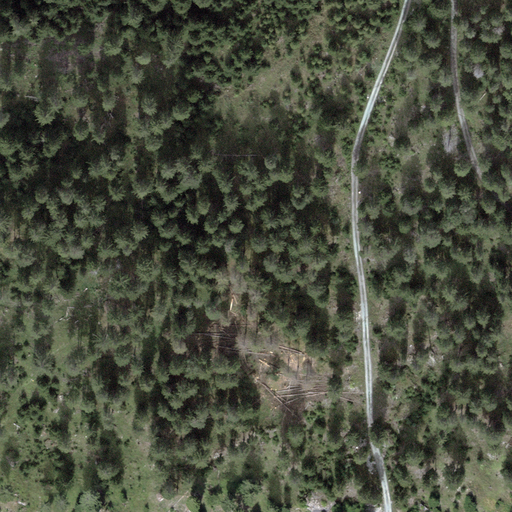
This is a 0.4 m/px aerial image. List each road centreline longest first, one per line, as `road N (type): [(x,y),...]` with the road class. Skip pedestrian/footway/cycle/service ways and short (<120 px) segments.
road 1 (track): [(407,0),(350,188),(389,511)]
road 2 (track): [(511,214),(469,148),(456,99),(454,0)]
